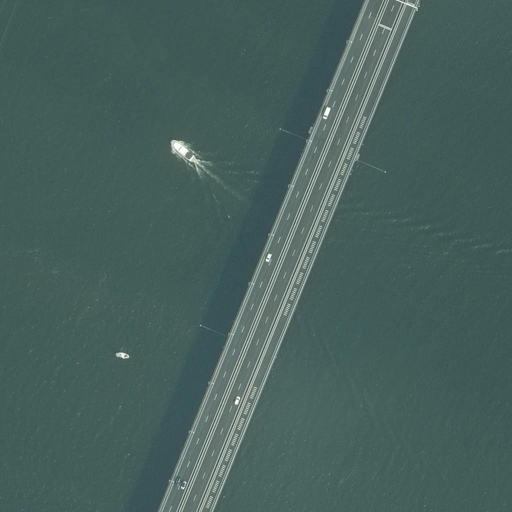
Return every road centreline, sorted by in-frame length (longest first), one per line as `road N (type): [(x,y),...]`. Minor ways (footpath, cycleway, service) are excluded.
road 1 (motorway): [(190,511),(397,0)]
road 2 (motorway): [(377,0),(170,511)]
road 3 (tertiary): [(207,511),(413,0)]
